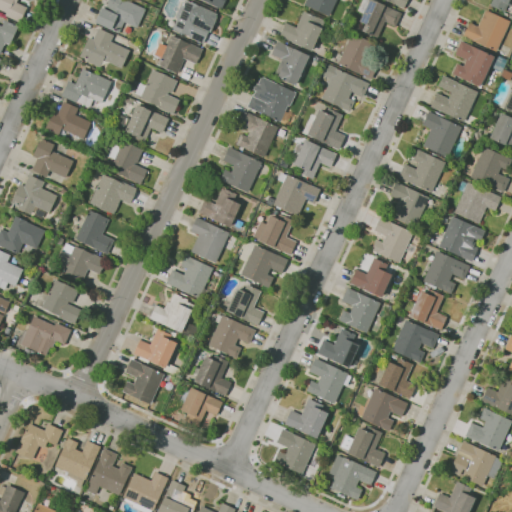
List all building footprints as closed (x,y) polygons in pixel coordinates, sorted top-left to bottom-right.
[(17,0),(16,2),(27,7),(20,22),(5,15),(6,13),(0,10),(0,0),(17,0)] [(118,33),(95,23),(102,8),(105,9),(109,0),(127,0),(127,1),(145,9),(136,28),(123,22),(118,33)] [(203,44),(188,37),(189,36),(183,33),(183,34),(176,31),(177,30),(172,28),(177,18),(175,17),(180,5),(182,6),(185,0),(199,6),(217,14),(216,15),(217,17),(215,21),(210,32),(208,31),(203,44)] [(225,0),(221,9),(206,2),(207,1),(204,0),(225,0)] [(335,0),(329,16),(304,5),(306,0),(335,0)] [(377,38),(362,31),(365,24),(359,21),(363,13),(357,10),(361,0),(373,0),(401,13),(395,27),(384,22),(377,38)] [(407,0),(403,8),(387,0),(386,1),(384,0),(407,0)] [(504,12),(490,5),(492,0),(511,0),(511,7),(507,5),(504,12)] [(496,52),(463,36),(469,23),(477,27),(485,10),(510,21),(496,52)] [(311,51),(289,41),(280,36),(286,23),(296,28),(303,11),(318,18),(318,17),(325,20),(311,51)] [(0,53),(0,25),(1,26),(4,20),(18,26),(10,45),(5,43),(0,53)] [(121,67),(103,59),(100,67),(87,61),(87,60),(79,56),(88,37),(93,39),(98,28),(113,35),(110,41),(129,50),(121,67)] [(371,79),(338,63),(339,60),(335,58),(337,53),(341,55),(352,33),(376,44),(368,61),(376,65),(375,68),(376,68),(372,77),(371,79)] [(174,75),(171,74),(172,72),(158,65),(171,35),(190,44),(190,43),(200,48),(201,48),(202,49),(195,63),(184,58),(177,73),(175,73),(174,75)] [(295,85),(277,77),(278,75),(275,74),(281,59),(271,54),(277,41),(309,56),(295,85)] [(479,86),(452,74),(457,63),(463,66),(466,60),(454,55),(460,41),(494,56),(493,57),(496,59),(498,56),(507,60),(504,66),(500,64),(498,68),(490,64),(483,79),(483,78),(479,86)] [(349,111),(333,105),(334,104),(322,98),(331,78),(321,74),(326,63),(335,67),(335,68),(368,83),(363,97),(351,91),(348,98),(353,101),(349,111)] [(89,107),(77,101),(76,103),(66,98),(61,96),(68,81),(75,84),(82,68),(96,75),(96,74),(111,81),(102,98),(104,99),(101,103),(93,99),(89,107)] [(511,73),(509,80),(500,76),(503,69),(511,73)] [(173,114),(159,108),(159,107),(140,98),(141,96),(135,94),(140,83),(145,85),(152,70),(177,81),(171,94),(168,92),(166,95),(179,100),(173,114)] [(463,122),(430,107),(437,94),(448,99),(451,92),(438,86),(443,76),(477,92),(463,122)] [(287,124),(280,121),(280,122),(247,107),(253,94),(255,91),(253,90),(256,83),(257,84),(260,78),(263,77),(296,92),(290,106),(287,105),(285,111),(291,114),(287,124)] [(511,112),(503,108),(511,87),(511,112)] [(82,139),(60,129),(57,135),(45,129),(53,111),(57,113),(63,101),(78,108),(77,110),(78,111),(76,115),(90,122),(82,139)] [(144,143),(132,138),(134,135),(125,131),(137,105),(168,119),(167,120),(169,120),(164,132),(162,131),(162,133),(150,128),(144,143)] [(338,150),(306,135),(307,134),(302,132),(308,120),(312,122),(318,109),(326,112),(328,108),(331,109),(333,107),(338,110),(337,112),(342,115),(335,130),(345,135),(338,150)] [(264,157),(243,147),(242,150),(237,148),(239,146),(236,144),(241,134),(247,137),(250,130),(239,125),(244,112),(278,127),(264,157)] [(447,157),(423,146),(431,129),(422,125),(428,112),(461,127),(447,157)] [(511,145),(509,152),(494,145),(496,141),(489,138),(501,113),(511,117),(511,145)] [(116,131),(110,129),(114,121),(119,123),(116,131)] [(476,140),(473,133),(480,131),(482,138),(476,140)] [(65,178),(49,171),(46,177),(31,170),(37,158),(32,156),(40,138),(54,144),(51,150),(73,160),(65,178)] [(312,179),(298,173),(301,168),(293,164),(296,157),(292,155),(297,145),(301,147),(304,139),(327,150),(328,149),(336,154),(330,167),(320,163),(312,179)] [(140,185),(138,184),(138,183),(136,182),(134,185),(125,181),(127,178),(126,178),(126,177),(110,169),(115,159),(108,156),(114,144),(120,147),(123,141),(130,144),(131,141),(138,144),(137,147),(142,150),(136,163),(135,163),(134,164),(146,170),(142,179),(142,180),(140,185)] [(248,193),(220,180),(225,170),(231,172),(234,166),(222,161),(228,147),(261,162),(248,193)] [(503,192),(470,177),(484,147),(511,159),(507,170),(500,167),(497,174),(509,179),(503,192)] [(431,192),(398,177),(404,164),(416,169),(419,163),(413,160),(417,150),(436,158),(437,155),(445,159),(444,162),(445,162),(431,192)] [(298,216),(273,204),(283,182),(277,180),(280,172),(286,175),(287,174),(320,189),(314,203),(305,199),(298,216)] [(30,214),(18,209),(19,206),(11,203),(19,185),(24,186),(29,175),(44,182),(41,188),(57,196),(49,213),(34,206),(30,214)] [(113,214),(89,203),(103,175),(120,183),(121,181),(136,189),(129,204),(120,199),(113,214)] [(479,224),(454,213),(463,192),(458,190),(461,182),(466,184),(467,182),(490,192),(490,191),(501,196),(495,211),(487,207),(479,224)] [(415,227),(391,216),(398,199),(390,196),(395,183),(428,198),(415,227)] [(230,227),(215,221),(198,213),(205,199),(215,204),(223,187),(237,194),(233,201),(240,205),(230,227)] [(66,196),(60,193),(62,188),(68,191),(66,196)] [(106,253),(75,239),(89,210),(109,219),(102,234),(114,240),(107,253),(106,253)] [(290,255),(258,240),(259,240),(253,237),(260,222),(266,224),(270,216),(277,219),(279,214),(280,215),(282,211),(291,215),(289,219),(293,221),(286,237),(296,242),(290,255)] [(18,254),(0,245),(0,231),(1,229),(8,232),(15,216),(26,221),(26,222),(44,230),(36,249),(23,243),(18,254)] [(471,262),(438,247),(452,216),(473,226),(474,226),(485,231),(480,242),(474,239),(473,242),(474,243),(473,246),(478,248),(471,262)] [(215,262),(191,251),(198,235),(190,231),(196,217),(206,222),(229,232),(215,262)] [(399,263),(371,250),(376,240),(382,242),(385,236),(373,231),(380,217),(390,221),(390,222),(412,233),(399,263)] [(60,245),(55,242),(58,236),(63,239),(60,245)] [(80,285),(61,276),(64,269),(55,264),(62,250),(63,250),(66,243),(74,247),(74,246),(91,254),(92,253),(105,259),(98,274),(87,269),(80,285)] [(268,288),(241,275),(255,244),(288,260),(281,273),(270,268),(267,274),(273,277),(268,288)] [(4,289),(0,287),(0,250),(10,255),(8,259),(13,262),(12,264),(23,269),(15,286),(8,283),(4,289)] [(450,294),(436,287),(435,289),(424,284),(425,282),(423,281),(437,251),(470,266),(463,279),(452,274),(449,281),(455,284),(450,294)] [(207,302),(176,288),(177,287),(166,282),(172,269),(184,275),(186,268),(180,266),(185,255),(193,258),(193,259),(213,268),(203,289),(212,292),(207,302)] [(381,297),(350,283),(356,269),(366,274),(373,258),(383,263),(384,261),(388,263),(384,271),(391,275),(381,297)] [(73,324),(59,317),(59,316),(41,307),(54,279),(78,291),(72,303),(68,301),(67,303),(80,309),(73,324)] [(257,326),(226,311),(236,288),(243,291),(247,284),(261,291),(253,307),(264,312),(257,326)] [(427,293),(421,290),(424,284),(429,287),(427,293)] [(366,333),(338,320),(343,310),(349,313),(353,306),(341,301),(347,288),(380,303),(366,333)] [(440,330),(409,316),(420,291),(428,294),(429,290),(435,293),(436,290),(440,292),(439,294),(443,296),(436,312),(446,316),(440,330)] [(191,338),(180,333),(180,334),(176,333),(177,331),(149,318),(155,305),(164,308),(167,301),(169,302),(173,293),(188,299),(187,302),(194,305),(186,322),(197,327),(191,338)] [(0,322),(0,297),(10,302),(4,313),(0,310),(0,314),(3,316),(0,322)] [(236,358),(208,345),(218,323),(215,321),(218,315),(221,316),(222,315),(255,330),(249,344),(237,338),(234,344),(241,348),(236,358)] [(46,355),(21,344),(33,316),(54,326),(56,323),(71,329),(64,345),(55,341),(50,351),(48,350),(46,355)] [(419,363),(412,359),(392,350),(405,320),(438,335),(432,348),(420,343),(417,349),(424,352),(419,363)] [(178,377),(162,370),(163,368),(149,361),(148,363),(138,359),(139,356),(133,354),(139,340),(150,345),(157,329),(162,331),(163,328),(176,333),(174,337),(171,336),(169,340),(176,343),(169,359),(171,360),(169,364),(181,370),(178,377)] [(348,368),(317,353),(323,340),(333,345),(341,328),(355,335),(352,342),(359,345),(348,368)] [(511,352),(511,357),(507,369),(511,371),(511,336),(509,335),(503,348),(511,352)] [(225,396),(194,381),(196,376),(190,373),(194,366),(199,369),(205,356),(212,360),(214,355),(228,362),(221,377),(231,383),(225,396)] [(150,404),(129,394),(129,395),(122,391),(127,381),(133,384),(136,377),(125,372),(131,358),(141,363),(141,364),(164,374),(150,404)] [(334,404),(306,391),(311,381),(317,384),(320,377),(309,372),(315,358),(325,362),(324,363),(332,367),(332,366),(336,368),(336,369),(347,374),(347,375),(351,376),(347,386),(343,384),(334,404)] [(409,399),(378,384),(388,362),(395,365),(398,358),(412,364),(404,381),(415,386),(409,399)] [(511,414),(481,401),(483,397),(482,397),(485,389),(486,390),(487,387),(498,392),(505,376),(511,379),(511,414)] [(198,428),(183,421),(187,413),(180,410),(183,404),(180,402),(186,388),(190,390),(191,387),(222,402),(216,415),(206,410),(198,428)] [(388,431),(361,418),(374,388),(407,403),(401,416),(390,411),(387,418),(393,420),(388,431)] [(316,439),(284,424),(291,410),(301,415),(308,398),(323,405),(321,410),(328,413),(322,426),(326,428),(324,434),(319,432),(316,439)] [(511,421),(498,451),(465,436),(471,422),(482,428),(485,421),(479,418),(483,408),(487,410),(488,408),(494,410),(493,412),(511,421)] [(32,460),(15,452),(23,436),(29,424),(44,431),(48,424),(63,431),(55,446),(46,442),(43,448),(38,445),(32,460)] [(379,467),(347,453),(358,428),(365,431),(368,426),(382,432),(374,449),(385,453),(379,467)] [(301,474),(274,462),(278,451),(284,454),(287,447),(276,442),(282,429),(315,444),(301,474)] [(80,488),(75,485),(77,481),(64,475),(66,471),(54,466),(63,448),(60,447),(64,439),(66,440),(67,438),(77,443),(75,449),(81,452),(86,440),(100,447),(84,480),(84,479),(80,488)] [(482,486),(461,477),(462,475),(460,474),(459,476),(449,471),(463,441),(496,456),(495,457),(502,461),(494,479),(486,476),(482,486)] [(119,495),(99,486),(95,494),(86,490),(90,482),(89,481),(104,448),(117,454),(112,466),(119,469),(121,463),(132,468),(119,495)] [(357,500),(329,487),(334,476),(328,473),(337,455),(343,458),(343,457),(366,468),(366,467),(376,472),(370,485),(359,480),(355,487),(362,490),(357,500)] [(150,511),(143,511),(132,506),(132,504),(124,500),(125,498),(123,497),(134,473),(151,480),(155,472),(168,478),(153,511),(151,511),(150,511)] [(158,511),(172,480),(185,486),(180,496),(196,503),(192,511),(158,511)] [(468,511),(446,511),(433,506),(439,493),(449,498),(457,481),(471,487),(470,490),(472,490),(471,493),(469,492),(468,495),(475,498),(468,511)] [(0,511),(0,500),(2,495),(0,494),(0,487),(1,485),(6,487),(7,485),(24,493),(15,511),(0,511)] [(75,505),(65,500),(68,495),(77,500),(75,505)] [(32,511),(37,503),(56,511),(32,511)] [(233,511),(198,511),(201,506),(213,511),(217,511),(222,503),(235,509),(233,511)]
